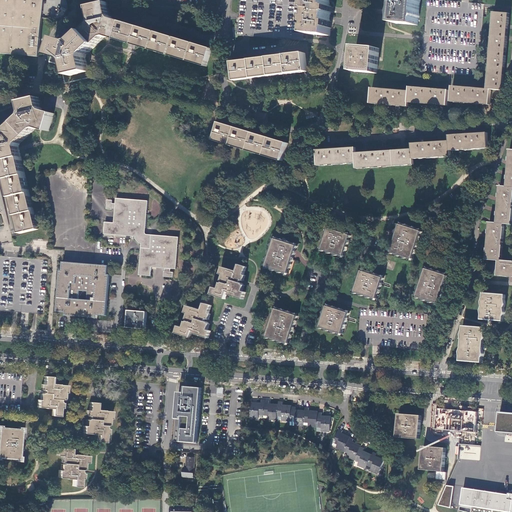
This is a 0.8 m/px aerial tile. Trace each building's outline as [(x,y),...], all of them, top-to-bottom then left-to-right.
[(0,0),(0,53),(39,57),(41,40),(44,0),(0,0)] [(240,0),(237,34),(291,39),(293,0),(240,0)] [(305,26),(304,34),(330,36),(331,28),(332,22),(330,22),(330,16),(331,13),(333,13),(333,7),(331,7),(331,6),(329,6),(329,0),(308,0),(308,3),(306,3),(306,8),(308,8),(307,18),(305,18),(304,23),(306,23),(306,26),(305,26)] [(396,13),(395,16),(396,24),(418,25),(420,16),(420,7),(421,0),(396,0),(397,7),(396,13)] [(484,5),(484,3),(465,2),(459,1),(442,0),(427,0),(424,38),(421,71),(440,73),(451,74),(459,74),(478,76),(484,13),(484,5)] [(119,39),(124,22),(114,18),(111,16),(111,15),(108,3),(90,7),(93,20),(92,24),(85,31),(97,45),(105,37),(109,36),(119,39)] [(487,89),(453,86),(453,88),(452,88),(451,101),(465,102),(483,103),(490,104),(491,89),(503,90),(509,13),(494,12),(487,89)] [(142,27),(124,22),(119,39),(132,43),(136,45),(142,27)] [(154,50),(160,32),(142,27),(136,45),(154,50)] [(89,53),(97,45),(85,31),(76,39),(74,41),(70,42),(57,38),(52,56),(65,60),(68,63),(71,76),(89,71),(86,58),(87,55),(89,53)] [(160,32),(154,50),(172,56),(178,38),(160,32)] [(190,61),(195,43),(178,38),(172,56),(190,61)] [(212,48),(195,43),(190,61),(207,66),(212,48)] [(354,72),(378,73),(379,59),(380,48),(356,46),(355,58),(354,72)] [(286,55),(288,74),(307,72),(305,53),(286,55)] [(269,76),(288,74),(286,55),(268,57),(269,76)] [(52,56),(50,62),(62,65),(66,83),(91,77),(89,71),(71,76),(68,63),(65,60),(52,56)] [(251,78),(269,76),(268,57),(249,59),(251,78)] [(251,78),(249,59),(232,61),(234,80),(251,78)] [(415,91),(410,90),(410,91),(378,88),(377,103),(399,105),(408,106),(409,102),(423,103),(433,104),(433,102),(447,103),(448,89),(434,88),(434,89),(416,88),(415,91)] [(14,123),(28,136),(36,129),(39,128),(40,129),(49,131),(54,113),(44,111),(42,108),(39,98),(21,102),(23,112),(22,115),(17,120),(14,123)] [(230,145),(235,127),(217,122),(212,140),(230,145)] [(21,157),(19,149),(19,147),(20,143),(28,136),(14,123),(7,130),(4,131),(0,129),(0,150),(1,151),(2,156),(3,162),(21,157)] [(249,151),(254,133),(235,127),(230,145),(249,151)] [(254,133),(249,151),(266,156),(272,138),(254,133)] [(412,143),(413,149),(414,157),(414,159),(451,157),(451,150),(489,148),(488,133),(450,136),(450,140),(412,143)] [(288,143),(272,138),(266,156),(283,161),(288,143)] [(414,157),(413,149),(356,152),(356,147),(318,150),(318,165),(357,163),(357,169),(414,165),(414,159),(414,157)] [(511,276),(511,261),(501,261),(504,224),(511,225),(511,223),(511,149),(510,149),(509,163),(508,173),(507,187),(500,186),(499,200),(498,210),(497,223),(489,223),(488,235),(488,246),(487,260),(499,261),(498,276),(511,277),(511,276)] [(8,180),(26,176),(21,157),(3,162),(6,171),(8,180)] [(12,198),(30,194),(26,176),(8,180),(10,190),(12,198)] [(30,194),(12,198),(14,206),(16,216),(34,211),(30,194)] [(163,277),(173,278),(174,273),(171,272),(171,269),(177,270),(179,237),(148,235),(147,234),(146,233),(148,200),(116,198),(116,203),(112,203),(113,200),(107,200),(107,210),(112,211),(112,210),(115,210),(114,223),(105,223),(104,234),(136,237),(135,239),(139,244),(142,246),(139,275),(151,276),(152,268),(165,269),(165,272),(163,277)] [(34,211),(16,216),(19,227),(20,233),(38,229),(34,211)] [(391,252),(412,259),(422,231),(400,224),(391,252)] [(322,249),(343,257),(351,235),(330,228),(322,249)] [(267,266),(287,273),(293,255),(296,246),(275,239),(267,266)] [(0,310),(15,312),(36,313),(44,314),(49,260),(0,255),(0,310)] [(63,262),(62,271),(60,271),(57,312),(66,313),(65,316),(98,318),(98,315),(107,316),(110,275),(108,275),(109,266),(63,262)] [(243,285),(243,284),(241,283),(244,281),(244,275),(247,266),(239,264),(237,271),(223,267),(220,274),(225,276),(221,289),(218,289),(213,287),(211,294),(226,299),(228,291),(230,292),(229,295),(243,299),(246,292),(243,291),(241,291),(243,285)] [(355,291),(376,298),(383,277),(362,270),(355,291)] [(416,298),(437,305),(446,277),(425,270),(416,298)] [(481,319),(503,321),(505,313),(505,308),(506,304),(505,295),(482,293),(480,301),(481,306),(480,310),(481,319)] [(209,338),(211,331),(208,330),(206,329),(208,323),(206,322),(209,314),(211,305),(204,303),(201,310),(187,306),(185,313),(190,314),(186,328),(179,326),(176,333),(191,338),(192,333),(193,331),(195,331),(194,334),(209,338)] [(320,327),(341,334),(348,312),(327,305),(320,327)] [(267,337),(288,344),(297,316),(276,309),(267,337)] [(146,329),(148,312),(129,310),(128,328),(146,329)] [(459,360),(482,362),(484,355),(483,345),(485,338),(484,328),(462,326),(460,334),(461,343),(459,351),(459,360)] [(0,372),(0,409),(19,411),(20,404),(20,403),(21,394),(22,383),(22,374),(0,372)] [(44,391),(44,393),(42,393),(42,394),(40,394),(40,400),(38,399),(37,407),(45,408),(52,409),(51,416),(60,416),(61,408),(63,408),(63,402),(61,402),(61,401),(61,400),(61,399),(62,400),(62,398),(64,399),(65,392),(66,392),(67,385),(59,384),(52,383),(52,376),(44,376),(44,384),(42,384),(41,389),(43,390),(44,391)] [(175,441),(198,443),(200,413),(202,393),(202,388),(187,387),(186,395),(185,395),(185,392),(181,392),(179,392),(175,441)] [(261,403),(251,403),(251,416),(260,417),(260,413),(264,414),(265,400),(261,400),(261,403)] [(269,400),(265,400),(264,414),(269,414),(268,418),(277,418),(277,414),(278,405),(269,404),(269,400)] [(279,401),(278,405),(277,414),(281,414),(281,419),(291,419),(291,410),(292,406),(282,406),(282,401),(279,401)] [(97,442),(106,443),(106,434),(108,434),(109,429),(107,428),(107,427),(106,427),(106,426),(108,426),(108,425),(110,425),(110,418),(112,419),(113,411),(105,410),(98,409),(98,402),(90,402),(89,406),(90,406),(89,410),(87,410),(86,416),(88,416),(88,417),(89,417),(89,418),(89,419),(88,418),(88,420),(86,419),(85,425),(83,425),(82,433),(90,434),(90,435),(97,435),(97,442)] [(308,408),(305,408),(305,411),(304,420),(308,421),(308,425),(317,426),(318,412),(308,411),(308,408)] [(435,429),(476,432),(478,412),(436,409),(435,429)] [(291,410),(291,419),(295,420),(294,423),(304,424),(304,420),(305,411),(291,410)] [(318,412),(317,426),(321,426),(320,429),(329,430),(331,417),(321,416),(322,412),(318,412)] [(511,431),(511,414),(500,413),(498,430),(511,431)] [(397,437),(420,439),(422,416),(399,414),(397,437)] [(14,462),(21,462),(21,456),(19,456),(20,447),(21,439),(21,433),(23,433),(24,427),(18,427),(17,428),(2,427),(2,425),(0,425),(0,458),(15,460),(14,462)] [(344,451),(350,438),(341,434),(342,431),(339,429),(333,442),(338,444),(336,447),(344,451)] [(347,456),(355,460),(361,448),(351,443),(353,440),(350,438),(344,451),(349,453),(347,456)] [(422,470),(445,471),(447,448),(424,446),(422,470)] [(358,464),(367,468),(368,465),(372,456),(363,452),(364,449),(361,447),(361,448),(355,460),(359,462),(358,464)] [(81,487),(81,479),(83,479),(84,473),(82,473),(82,472),(81,472),(81,471),(81,470),(83,470),(83,469),(85,470),(85,463),(88,463),(89,456),(81,455),(81,454),(78,454),(73,454),(72,454),(72,449),(64,448),(64,449),(57,448),(56,456),(62,456),(61,462),(63,462),(63,464),(60,464),(59,470),(58,470),(58,478),(65,479),(72,480),(72,487),(81,487)] [(377,454),(373,452),(372,456),(368,465),(372,467),(370,470),(378,473),(384,461),(375,457),(377,454)] [(183,476),(194,477),(196,457),(187,457),(187,465),(188,465),(188,468),(184,467),(183,476)] [(511,511),(511,495),(464,488),(460,511),(465,511),(511,511)]
